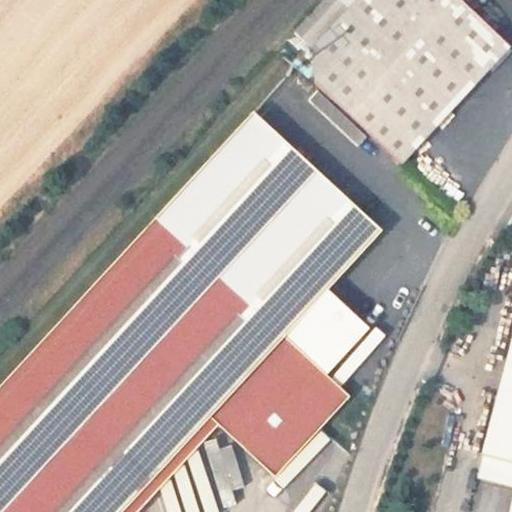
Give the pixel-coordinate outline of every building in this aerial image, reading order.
[(511,56),(511,36),(472,0),(365,0),(305,63),(411,162),(445,127),(511,56)] [(393,231),(263,112),(181,200),(312,320),(393,231)] [(0,511),(134,511),(220,419),(286,478),(362,398),(295,338),(312,320),(181,200),(0,397),(0,511)] [(511,369),(488,453),(511,460),(511,369)] [(511,460),(488,453),(484,472),(511,480),(511,460)]
